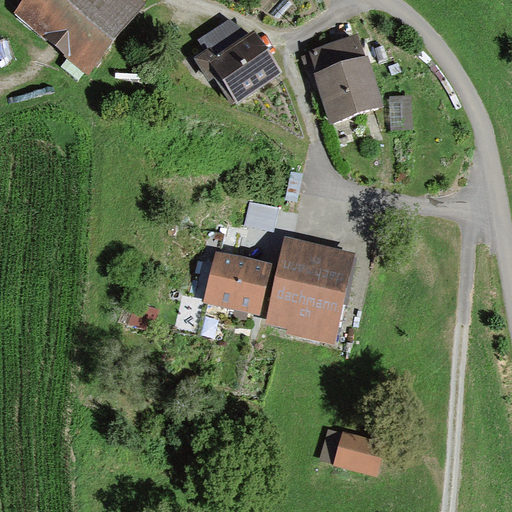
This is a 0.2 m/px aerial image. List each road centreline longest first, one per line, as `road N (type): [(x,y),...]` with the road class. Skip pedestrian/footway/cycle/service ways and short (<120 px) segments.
road 1 (residential): [(374,0),(426,32),(462,77),(482,125),(511,287)]
road 2 (track): [(474,204),(451,511)]
